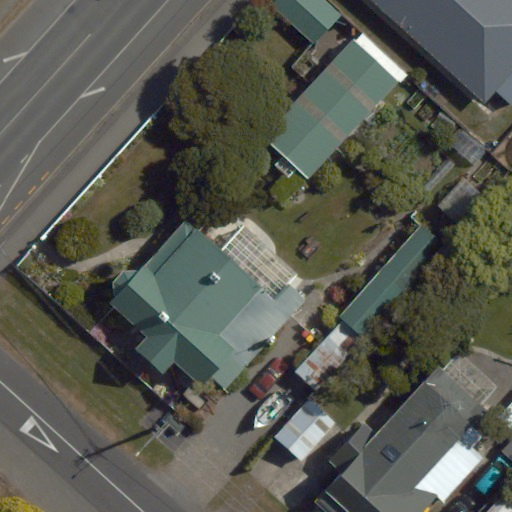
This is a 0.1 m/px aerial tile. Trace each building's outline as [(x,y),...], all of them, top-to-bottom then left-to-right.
[(387,133),(341,92),(230,218),(276,258),(387,133)] [(373,333),(447,241),(417,217),(343,308),(373,333)] [(283,345),(188,261),(108,351),(203,435),(283,345)] [(305,470),(345,431),(307,390),(266,429),(305,470)] [(471,511),(482,501),(403,432),(332,511),(471,511)]
